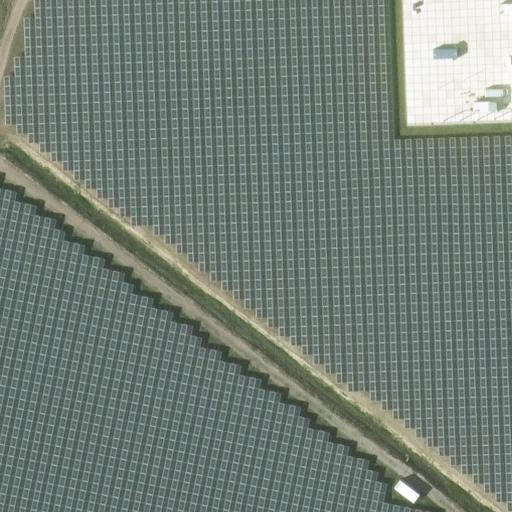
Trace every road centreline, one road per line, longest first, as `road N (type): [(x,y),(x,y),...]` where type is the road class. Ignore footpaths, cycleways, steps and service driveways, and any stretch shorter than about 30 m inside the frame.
road 1 (unknown): [(388,0),(384,37),(179,25),(149,31),(0,122)]
road 2 (unknown): [(0,282),(15,312),(18,392),(35,433),(74,486),(121,511)]
